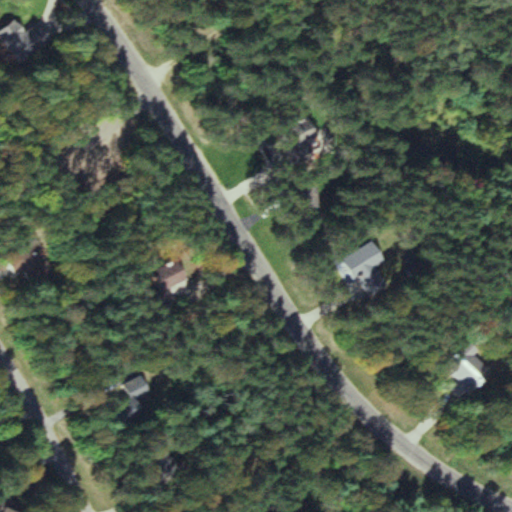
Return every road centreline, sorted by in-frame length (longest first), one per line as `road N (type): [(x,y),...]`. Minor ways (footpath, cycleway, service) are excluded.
road 1 (residential): [(511,509),(417,456),(356,408),(249,264),(132,69),(77,0)]
road 2 (residential): [(87,511),(0,349)]
